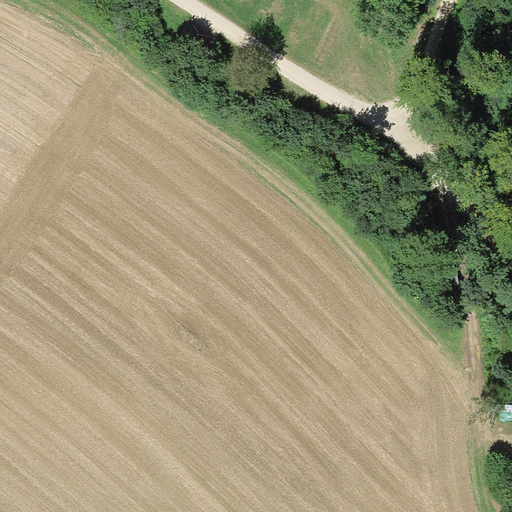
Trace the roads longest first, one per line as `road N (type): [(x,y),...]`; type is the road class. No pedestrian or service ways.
road 1 (track): [(433,181),(463,270),(478,427),(511,451)]
road 2 (track): [(171,0),(369,121)]
road 3 (track): [(369,121),(511,266)]
road 4 (track): [(439,0),(369,121)]
